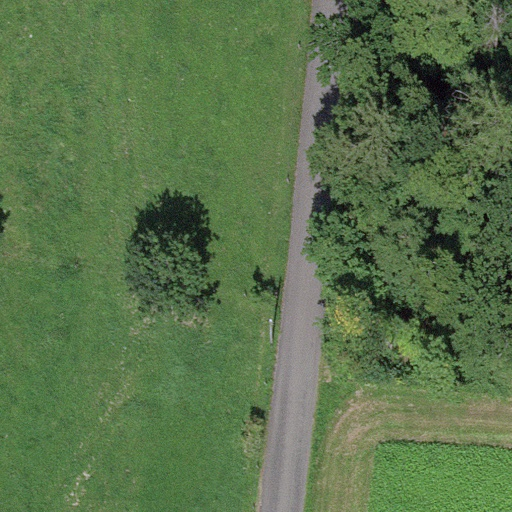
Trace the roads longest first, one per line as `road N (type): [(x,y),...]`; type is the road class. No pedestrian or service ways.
road 1 (unclassified): [(329,0),(278,511)]
road 2 (track): [(399,0),(443,29),(511,50)]
